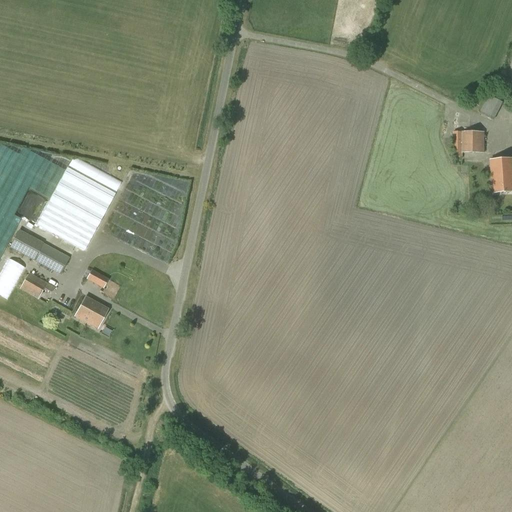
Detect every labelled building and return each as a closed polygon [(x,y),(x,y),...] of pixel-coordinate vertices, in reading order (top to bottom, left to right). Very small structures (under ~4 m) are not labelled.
[(479,114),(494,121),(503,103),(489,96),(479,114)] [(485,153),(484,132),(453,133),(453,157),(462,157),(462,154),(485,153)] [(0,257),(20,220),(13,216),(29,188),(50,200),(37,225),(85,251),(114,193),(67,168),(65,171),(23,148),(0,190),(0,257)] [(511,159),(490,161),(492,193),(511,192),(511,159)] [(9,248),(60,275),(69,258),(18,231),(9,248)] [(145,241),(144,254),(166,257),(167,252),(173,253),(175,239),(164,238),(164,236),(151,234),(150,242),(145,241)] [(0,280),(0,283),(4,285),(0,295),(0,297),(10,301),(23,267),(8,261),(0,280)] [(86,279),(103,289),(108,280),(91,270),(86,279)] [(29,273),(19,289),(37,300),(44,289),(51,293),(54,288),(29,273)] [(74,317),(86,324),(92,314),(88,312),(93,302),(85,298),(74,317)] [(92,314),(86,324),(97,330),(108,310),(93,302),(88,312),(92,314)]
